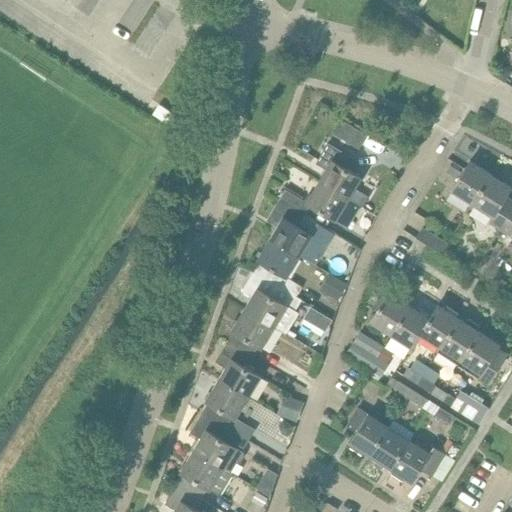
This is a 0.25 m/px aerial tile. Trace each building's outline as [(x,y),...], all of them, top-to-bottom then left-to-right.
[(358,129),(350,142),(362,149),(370,136),(358,129)] [(327,170),(319,183),(348,201),(362,178),(348,169),(354,159),(329,143),(316,164),(327,170)] [(452,190),(471,203),(490,174),(470,161),(452,190)] [(489,222),(499,228),(511,208),(511,200),(506,197),(511,188),(490,174),(471,203),(493,217),(489,222)] [(286,190),(279,201),(304,216),(310,205),(336,220),(348,228),(360,208),(348,201),(319,183),(307,202),(286,190)] [(279,201),(268,221),(278,227),(270,240),(299,257),(300,256),(316,266),(335,234),(318,224),(304,216),(279,201)] [(511,233),(511,208),(499,228),(511,236),(511,233)] [(416,239),(441,255),(448,244),(423,227),(416,239)] [(260,261),(254,272),(296,296),(302,287),(286,278),(299,257),(270,240),(258,260),(260,261)] [(252,298),(245,310),(274,327),(274,326),(286,333),(299,313),(296,311),(302,300),(296,296),(254,272),(242,292),(252,298)] [(320,290),(338,301),(348,284),(330,273),(320,290)] [(499,280),(494,288),(501,292),(506,284),(499,280)] [(382,299),(372,292),(364,305),(374,311),(382,299)] [(391,334),(409,305),(389,292),(371,321),(391,334)] [(430,319),(430,318),(409,305),(391,334),(413,348),(421,335),(420,335),(430,319)] [(440,347),(458,318),(438,305),(430,318),(430,319),(420,335),(421,335),(440,347)] [(312,309),(306,319),(325,330),(331,320),(312,309)] [(235,331),(228,342),(254,357),(260,348),(261,349),(274,327),(245,310),(233,330),(235,331)] [(460,359),(461,360),(479,331),(458,318),(440,347),(437,353),(457,365),(460,359)] [(457,366),(488,385),(507,355),(498,348),(500,344),(479,331),(461,360),(457,366)] [(347,354),(372,369),(379,359),(377,357),(384,346),(361,332),(347,354)] [(226,368),(220,379),(249,397),(261,378),(247,369),(254,357),(228,342),(216,362),(226,368)] [(372,369),(383,376),(389,365),(379,359),(372,369)] [(403,375),(417,384),(421,377),(408,368),(403,375)] [(421,377),(417,384),(432,393),(436,386),(421,377)] [(209,402),(203,413),(228,428),(235,418),(236,419),(249,397),(220,379),(207,401),(209,402)] [(394,389),(408,398),(413,390),(399,382),(394,389)] [(408,398),(423,407),(428,399),(413,390),(408,398)] [(443,401),(458,410),(463,403),(448,394),(443,401)] [(278,415),(296,422),(304,402),(285,395),(278,415)] [(440,407),(435,415),(449,424),(454,416),(440,407)] [(349,427),(357,432),(369,414),(361,409),(357,409),(348,424),(349,427)] [(201,439),(194,450),(231,472),(237,463),(241,462),(244,456),(244,452),(237,448),(237,447),(223,438),(228,428),(203,413),(191,433),(201,439)] [(350,443),(371,456),(389,427),(369,414),(357,432),(350,443)] [(371,456),(391,469),(410,440),(413,434),(393,421),(389,427),(371,456)] [(393,470),(390,473),(403,481),(405,478),(412,482),(421,469),(432,476),(446,454),(453,442),(448,439),(441,451),(435,447),(430,454),(410,440),(391,469),(393,470)] [(184,473),(177,484),(203,499),(210,488),(221,495),(233,474),(231,473),(231,472),(194,450),(181,472),(184,473)] [(261,480),(257,487),(269,494),(276,483),(269,479),(261,480)] [(176,510),(174,511),(200,511),(197,510),(203,499),(177,484),(165,504),(176,510)] [(335,511),(338,509),(328,503),(322,511),(335,511)]
